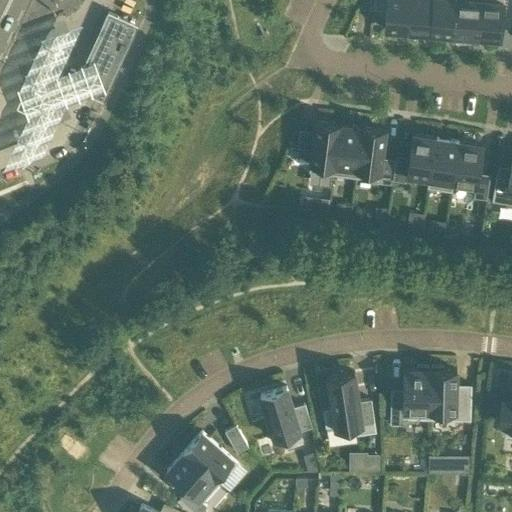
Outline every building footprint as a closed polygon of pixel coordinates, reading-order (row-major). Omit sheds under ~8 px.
[(386,9),(384,28),(408,30),(410,0),(373,0),(373,8),(386,9)] [(410,0),(408,30),(431,32),(433,0),(410,0)] [(433,0),(431,32),(453,33),(456,0),(433,0)] [(456,0),(453,33),(476,35),(478,0),(456,0)] [(511,0),(478,0),(476,35),(500,37),(501,25),(509,25),(511,0)] [(108,94),(138,29),(110,17),(106,27),(87,66),(98,63),(108,94)] [(68,108),(108,94),(98,63),(87,66),(106,27),(45,38),(19,92),(30,117),(10,169),(46,157),(68,108)] [(332,173),(338,123),(315,120),(312,148),(297,146),(295,159),(310,161),(309,171),(332,173)] [(332,173),(355,176),(361,126),(338,123),(332,173)] [(385,129),(361,126),(355,176),(377,179),(377,181),(391,183),(391,178),(392,178),(394,158),(381,157),(385,129)] [(429,177),(436,136),(412,133),(409,156),(396,154),(396,158),(394,158),(392,178),(405,181),(406,174),(428,177),(429,177)] [(451,191),(452,186),(451,186),(458,140),(436,136),(429,177),(428,177),(427,187),(451,191)] [(482,144),(458,140),(451,186),(452,186),(474,189),(473,196),(486,198),(490,173),(478,172),(482,144)] [(491,200),(511,203),(511,158),(509,176),(496,174),(491,200)] [(328,198),(319,197),(318,209),(326,210),(328,198)] [(350,215),(351,204),(336,202),(335,213),(350,215)] [(431,218),(429,227),(443,230),(445,221),(431,218)] [(434,408),(434,417),(475,417),(475,383),(460,382),(461,369),(448,369),(449,364),(435,364),(435,368),(434,408)] [(396,391),(396,415),(408,415),(409,408),(434,408),(435,368),(410,367),(409,391),(396,391)] [(341,396),(328,398),(331,421),(370,415),(364,370),(338,374),(341,396)] [(253,401),(271,442),(307,428),(298,406),(286,411),(278,391),(253,401)] [(237,452),(248,445),(236,423),(224,430),(237,452)] [(192,449),(228,480),(245,461),(210,429),(192,449)] [(228,480),(192,449),(175,468),(196,486),(187,496),(205,511),(214,502),(210,499),(228,480)] [(379,454),(367,454),(367,470),(379,470),(379,454)] [(469,471),(469,456),(428,456),(428,471),(469,471)] [(341,480),(341,471),(330,471),(330,480),(341,480)] [(295,477),(295,486),(306,486),(306,477),(295,477)] [(145,511),(194,511),(176,502),(170,511),(167,511),(150,503),(145,511)]
